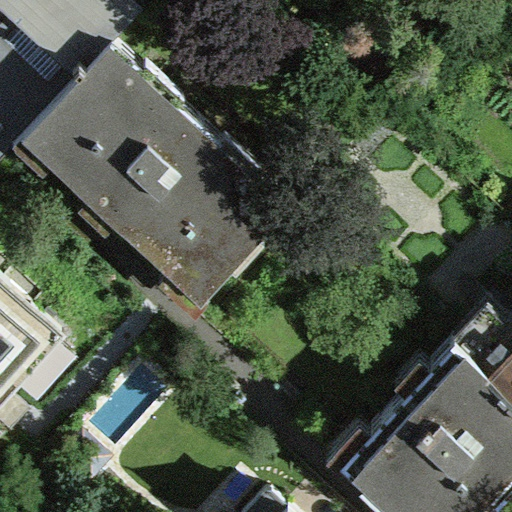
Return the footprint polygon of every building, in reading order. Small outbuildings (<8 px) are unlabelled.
[(0,152),(23,127),(114,29),(140,0),(13,0),(18,4),(0,23),(0,152)] [(260,164),(263,161),(225,125),(222,129),(181,91),(184,88),(146,53),(143,56),(114,29),(23,127),(107,204),(201,291),(232,259),(237,263),(265,232),(260,228),(292,193),(260,164)] [(455,327),(511,379),(511,311),(511,312),(489,291),(455,327)] [(511,379),(455,327),(454,326),(342,449),(381,485),(376,490),(388,501),(400,511),(484,511),(502,493),(499,489),(511,475),(511,379)] [(242,509),(242,511),(305,511),(272,483),(266,483),(242,509)]
